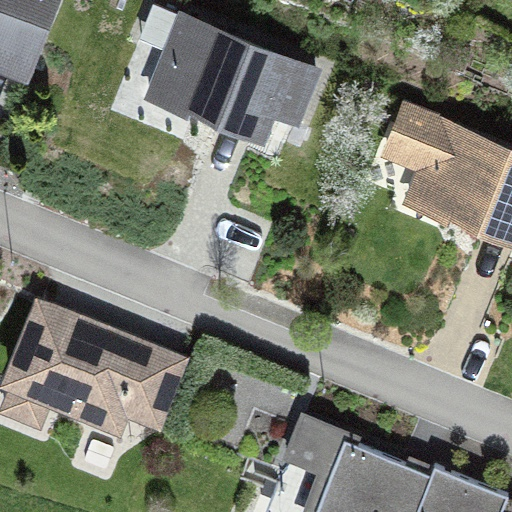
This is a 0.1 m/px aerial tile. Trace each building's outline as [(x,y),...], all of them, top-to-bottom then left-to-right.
[(0,0),(0,58),(27,70),(57,0),(0,0)] [(180,3),(143,89),(188,108),(192,100),(265,131),(274,108),(299,119),(324,59),(247,26),(245,31),(180,3)] [(415,164),(402,196),(447,214),(450,206),(511,231),(511,138),(402,94),(379,149),(415,164)] [(52,396),(120,424),(127,406),(160,420),(189,349),(35,286),(0,371),(0,374),(10,378),(0,401),(0,405),(41,422),(52,396)] [(434,457),(430,466),(358,436),(361,429),(301,404),(281,451),(285,453),(261,510),(265,511),(511,511),(511,504),(503,501),(509,488),(434,457)]
